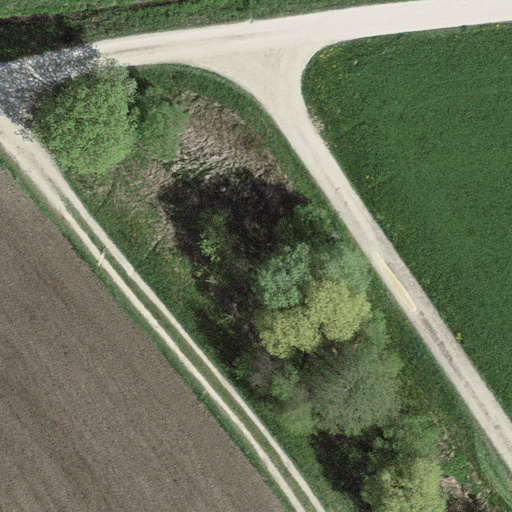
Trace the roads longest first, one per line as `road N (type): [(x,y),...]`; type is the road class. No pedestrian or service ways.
road 1 (track): [(0,93),(247,52),(511,21)]
road 2 (track): [(311,511),(0,118)]
road 3 (track): [(511,446),(247,52)]
